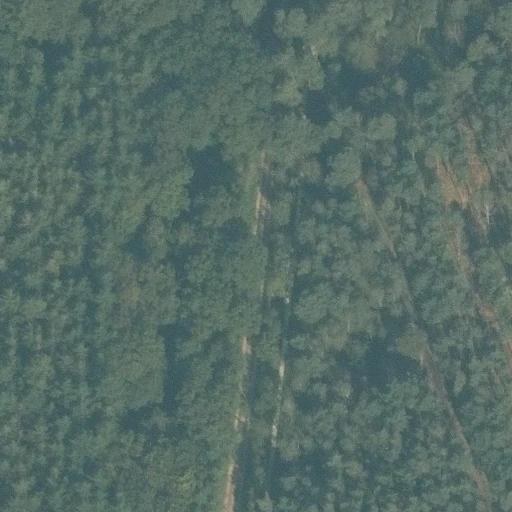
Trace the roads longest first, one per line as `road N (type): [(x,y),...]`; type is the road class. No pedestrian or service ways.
road 1 (track): [(229,511),(283,0)]
road 2 (track): [(364,180),(488,511)]
road 3 (track): [(511,75),(295,228)]
